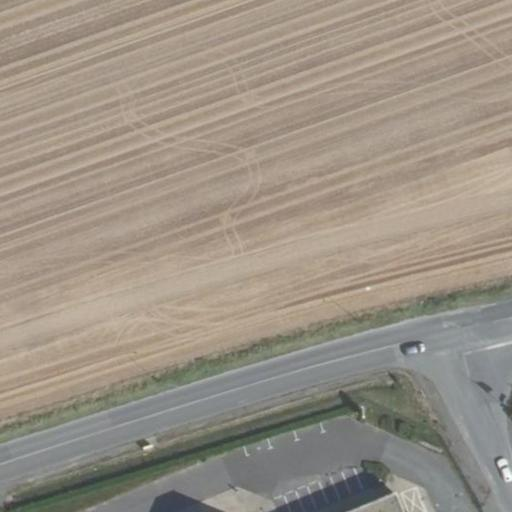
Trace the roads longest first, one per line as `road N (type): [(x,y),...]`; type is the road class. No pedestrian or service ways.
road 1 (tertiary): [(0,465),(452,331)]
road 2 (unknown): [(144,511),(268,467),(343,456),(416,470),(443,511)]
road 3 (residential): [(452,331),(470,404),(511,473)]
